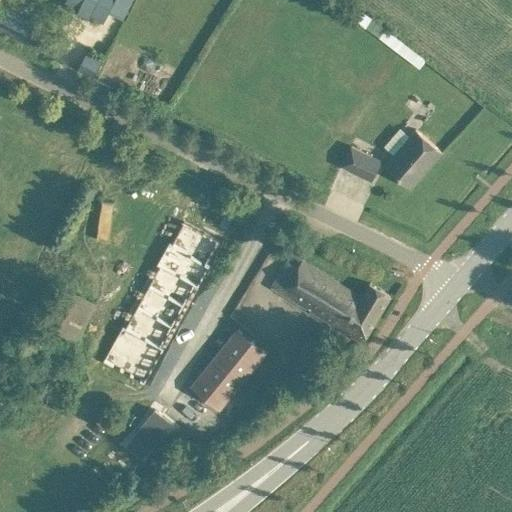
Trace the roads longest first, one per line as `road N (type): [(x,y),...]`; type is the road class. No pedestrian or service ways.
road 1 (unclassified): [(470,277),(0,58)]
road 2 (secondary): [(232,502),(389,368),(470,277)]
